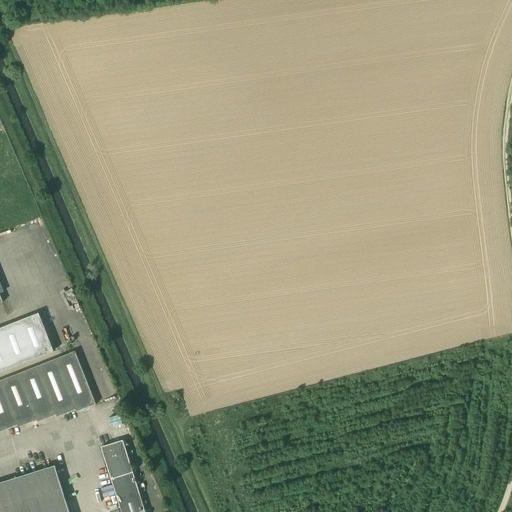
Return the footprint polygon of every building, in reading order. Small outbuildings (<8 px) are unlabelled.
[(25,225),(0,234),(0,236),(7,254),(3,255),(5,261),(34,250),(25,225)] [(0,372),(54,352),(39,314),(0,329),(0,372)] [(96,405),(89,389),(74,352),(56,359),(76,410),(85,406),(86,408),(96,405)] [(56,359),(37,367),(56,415),(66,411),(66,414),(76,410),(56,359)] [(37,367),(19,374),(37,420),(46,417),(47,419),(56,415),(37,367)] [(19,374),(0,381),(17,425),(27,422),(28,424),(37,420),(19,374)] [(0,381),(0,429),(7,427),(8,429),(17,425),(0,381)] [(121,511),(145,511),(123,441),(101,447),(121,511)] [(0,511),(69,511),(55,467),(0,483),(0,511)]
